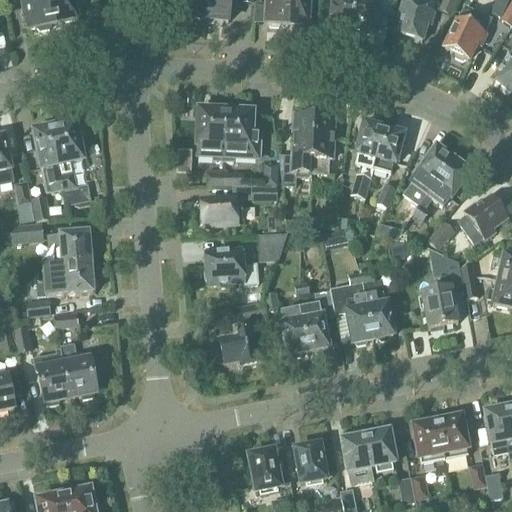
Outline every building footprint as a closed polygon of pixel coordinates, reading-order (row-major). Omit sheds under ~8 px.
[(52,29),(46,0),(21,0),(23,10),(22,10),(25,23),(26,23),(28,33),(37,31),(40,35),(49,33),(51,29),(52,29)] [(46,0),(52,29),(76,23),(73,3),(75,0),(46,0)] [(205,0),(204,10),(196,9),(195,21),(203,22),(202,24),(207,24),(209,27),(221,28),(223,26),(228,27),(231,0),(205,0)] [(280,29),(286,29),(287,0),(266,0),(265,28),(268,28),(270,31),(278,31),(280,29)] [(287,0),(286,29),(293,30),(294,32),(302,32),(304,30),(307,30),(308,0),(287,0)] [(352,34),(355,0),(334,0),(334,2),(333,2),(330,32),(332,33),(334,35),(340,35),(343,33),(352,34)] [(355,0),(352,34),(362,35),(363,38),(370,38),(371,36),(374,36),(377,7),(376,6),(376,0),(355,0)] [(418,45),(422,46),(426,29),(430,30),(434,16),(418,12),(421,2),(413,0),(407,0),(406,8),(402,7),(398,22),(402,23),(397,39),(408,42),(409,46),(416,48),(418,45)] [(445,0),(439,14),(450,19),(458,0),(445,0)] [(511,8),(511,9),(501,25),(511,31),(511,8)] [(465,64),(467,65),(475,50),(479,52),(485,39),(471,32),(477,21),(464,15),(459,27),(457,26),(444,54),(454,59),(455,63),(462,66),(465,64)] [(511,98),(511,96),(511,54),(507,62),(508,63),(492,84),(511,98)] [(211,166),(222,167),(222,166),(225,117),(212,117),(212,113),(202,112),(202,116),(199,116),(196,159),(212,160),(211,166)] [(251,119),(225,117),(223,157),(222,166),(233,167),(233,163),(260,165),(262,135),(250,135),(251,119)] [(311,180),(314,124),(308,124),(306,121),(300,121),(297,123),(294,123),(292,160),(278,160),(282,192),(294,191),(295,179),(303,179),(303,187),(311,188),(311,180)] [(314,124),(311,180),(327,180),(327,165),(330,166),(332,125),(329,125),(327,122),(320,122),(318,125),(314,124)] [(373,174),(383,134),(376,132),(377,129),(367,126),(366,129),(363,129),(355,158),(357,159),(354,169),(362,171),(359,181),(356,180),(350,200),(364,205),(371,179),(373,174)] [(73,128),(53,132),(57,170),(81,165),(76,141),(80,141),(78,130),(74,131),(73,128)] [(50,198),(62,195),(59,182),(57,170),(53,132),(47,133),(46,130),(34,132),(35,136),(33,136),(41,174),(45,173),(50,198)] [(383,134),(373,174),(390,179),(393,169),(395,169),(403,139),(400,139),(401,135),(391,133),(390,136),(383,134)] [(0,182),(11,181),(3,142),(1,143),(0,140),(0,139),(0,182)] [(402,213),(406,216),(412,221),(452,166),(446,162),(446,158),(440,154),(437,155),(435,154),(416,180),(417,180),(402,200),(408,205),(402,213)] [(412,221),(421,228),(428,218),(423,214),(431,205),(441,213),(448,203),(449,204),(468,178),(466,176),(466,173),(460,169),(457,170),(452,166),(412,221)] [(263,190),(276,191),(276,171),(264,170),(263,190)] [(206,179),(205,191),(225,191),(225,178),(206,179)] [(72,179),(59,182),(62,195),(66,211),(90,206),(87,189),(74,192),(72,179)] [(18,210),(29,208),(25,188),(14,190),(18,210)] [(375,209),(386,214),(395,195),(384,190),(375,209)] [(251,206),(276,207),(276,194),(251,193),(251,206)] [(35,227),(48,225),(44,202),(31,205),(35,227)] [(457,227),(464,238),(473,232),(482,244),(494,236),(492,233),(506,223),(505,221),(506,218),(501,212),(498,212),(491,203),(477,213),(475,210),(463,218),(465,221),(457,227)] [(203,232),(236,230),(235,227),(242,226),(240,205),(234,205),(234,204),(201,207),(201,219),(199,221),(199,228),(202,230),(203,232)] [(354,236),(356,224),(339,221),(337,233),(354,236)] [(437,255),(455,236),(444,227),(426,246),(437,255)] [(40,228),(16,230),(10,231),(11,249),(41,247),(40,228)] [(396,233),(390,244),(397,246),(403,235),(396,233)] [(48,251),(53,251),(59,251),(61,270),(90,268),(88,237),(47,240),(48,251)] [(390,252),(392,265),(408,261),(405,249),(390,252)] [(458,268),(442,261),(427,255),(434,284),(436,297),(421,300),(421,303),(418,304),(420,315),(423,314),(428,334),(458,328),(451,294),(462,292),(458,268)] [(207,291),(243,288),(240,257),(204,259),(206,276),(203,279),(204,284),(207,286),(207,291)] [(499,280),(498,285),(511,288),(511,263),(496,259),(493,273),(500,274),(499,280)] [(329,293),(329,296),(334,321),(346,319),(352,349),(354,348),(357,351),(364,349),(365,346),(372,345),(359,279),(357,271),(354,272),(352,262),(345,263),(349,281),(347,281),(348,290),(329,293)] [(37,302),(63,300),(92,298),(90,268),(61,270),(44,271),(46,289),(36,289),(37,302)] [(369,269),(357,271),(359,279),(372,345),(378,344),(380,346),(388,345),(389,341),(392,341),(386,309),(384,309),(379,286),(373,287),(369,269)] [(466,304),(478,301),(474,282),(462,284),(466,304)] [(485,306),(492,308),(492,310),(511,314),(511,288),(498,285),(495,295),(488,293),(485,306)] [(306,289),(293,291),(295,303),(308,301),(306,289)] [(298,311),(298,315),(307,358),(313,357),(316,359),(323,358),(325,355),(327,354),(321,323),(334,321),(329,296),(314,298),(316,308),(298,311)] [(266,317),(279,315),(276,297),(266,299),(264,304),(266,317)] [(27,324),(49,320),(47,306),(25,310),(27,324)] [(242,326),(266,321),(263,308),(240,313),(242,326)] [(300,359),(307,358),(298,315),(280,318),(282,330),(281,330),(287,362),(290,361),(292,364),(299,362),(300,359)] [(75,319),(55,322),(56,334),(77,332),(75,319)] [(0,359),(0,361),(15,358),(10,331),(0,332),(0,359)] [(17,358),(29,356),(26,335),(13,337),(17,358)] [(219,367),(220,368),(222,368),(223,372),(237,369),(238,373),(264,368),(258,335),(231,340),(232,344),(218,347),(218,352),(217,352),(216,353),(214,355),(214,356),(213,358),(213,359),(213,361),(213,362),(214,364),(215,365),(216,366),(217,367),(219,367)] [(59,352),(61,365),(69,404),(81,401),(82,405),(92,403),(92,399),(94,399),(90,379),(98,377),(96,366),(88,367),(88,365),(77,367),(73,349),(59,352)] [(57,406),(69,404),(61,365),(51,367),(52,372),(37,375),(43,409),(46,408),(47,411),(57,409),(57,406)] [(0,417),(14,415),(8,382),(0,383),(0,417)] [(508,466),(511,464),(511,434),(508,413),(497,415),(495,412),(487,414),(487,417),(484,417),(492,462),(507,459),(508,466)] [(436,427),(444,465),(467,461),(466,455),(467,455),(461,422),(459,422),(456,421),(449,422),(447,425),(436,427)] [(444,465),(436,427),(425,429),(423,427),(415,428),(414,431),(412,432),(418,464),(419,464),(420,470),(433,468),(436,482),(445,480),(442,466),(444,465)] [(375,439),(364,441),(370,473),(394,468),(388,436),(386,437),(383,435),(376,436),(375,439)] [(371,479),(370,473),(364,441),(354,443),(352,441),(344,442),(343,445),(341,446),(347,477),(352,476),(354,483),(371,479)] [(300,490),(325,485),(319,450),(316,451),(313,449),(306,450),(304,453),(293,455),(300,490)] [(287,476),(277,478),(273,457),(247,462),(255,497),(280,493),(290,491),(287,476)] [(473,494),(485,492),(481,471),(469,473),(473,494)] [(489,506),(501,503),(496,480),(485,482),(489,506)] [(415,505),(427,503),(422,482),(411,484),(415,505)] [(402,510),(413,508),(409,485),(397,487),(402,510)] [(91,511),(89,495),(64,500),(66,511),(91,511)] [(342,511),(354,511),(351,496),(340,498),(342,511)] [(35,506),(36,511),(66,511),(64,500),(62,501),(60,498),(51,500),(50,503),(35,506)] [(295,511),(301,511),(312,510),(311,500),(294,503),(295,511)] [(271,511),(293,511),(292,503),(271,507),(271,511)]
